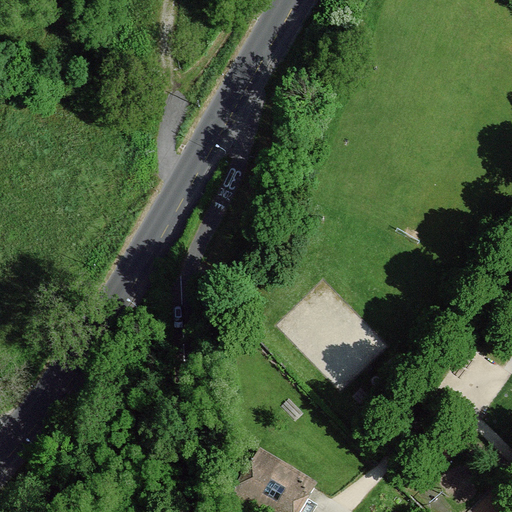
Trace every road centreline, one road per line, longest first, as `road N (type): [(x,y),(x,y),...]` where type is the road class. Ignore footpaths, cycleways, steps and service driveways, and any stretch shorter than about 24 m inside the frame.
road 1 (secondary): [(245,81),(95,345),(0,465)]
road 2 (residential): [(245,81),(242,159),(195,256),(190,289),(192,511)]
road 3 (track): [(178,201),(168,147),(170,0)]
